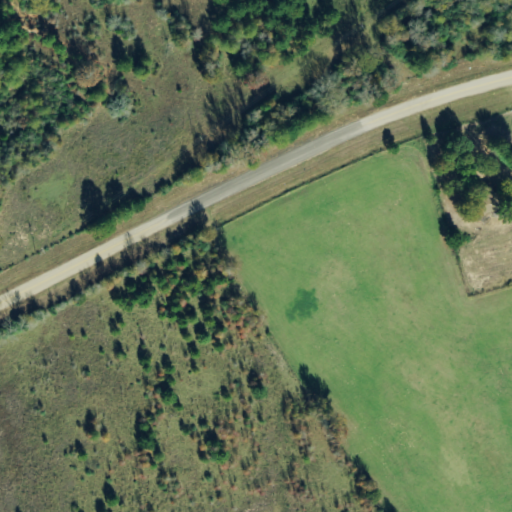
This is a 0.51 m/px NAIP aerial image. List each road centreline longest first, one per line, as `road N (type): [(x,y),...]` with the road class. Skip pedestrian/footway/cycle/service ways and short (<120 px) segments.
road 1 (tertiary): [(0,304),(299,155),(511,76)]
road 2 (residential): [(431,0),(337,46),(265,102),(187,213)]
